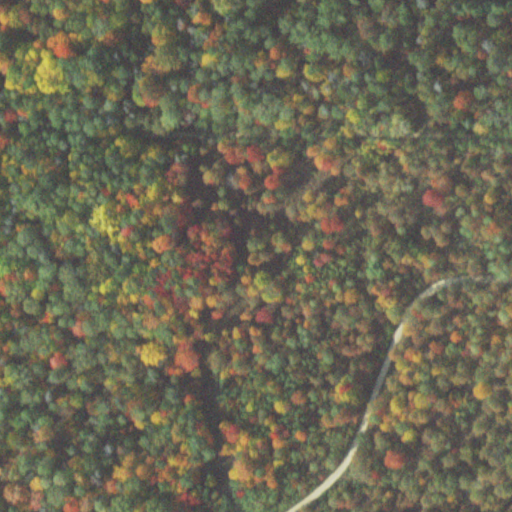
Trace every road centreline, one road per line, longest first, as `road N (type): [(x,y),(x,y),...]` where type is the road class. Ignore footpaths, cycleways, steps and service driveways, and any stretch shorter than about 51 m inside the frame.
road 1 (residential): [(511,127),(0,124)]
road 2 (track): [(293,511),(349,473),(414,297),(511,274)]
